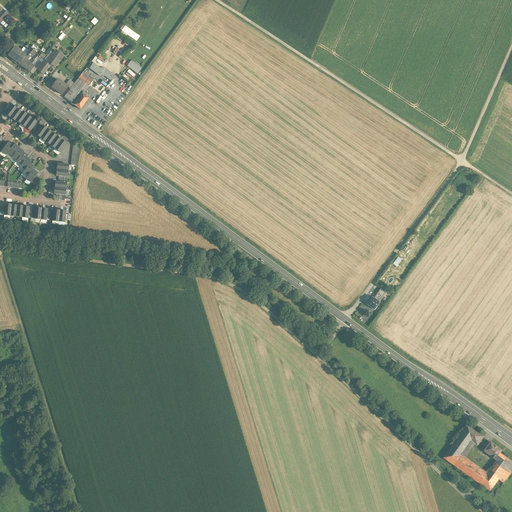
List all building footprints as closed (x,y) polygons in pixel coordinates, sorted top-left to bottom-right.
[(14,21),(8,15),(0,24),(3,26),(6,29),(14,21)] [(137,41),(141,35),(124,25),(121,31),(123,32),(121,34),(125,36),(126,34),(137,41)] [(28,52),(26,54),(30,57),(37,48),(34,46),(28,52)] [(28,52),(23,48),(21,51),(19,49),(19,50),(14,47),(12,49),(11,48),(8,52),(10,53),(8,55),(12,59),(11,60),(18,65),(19,64),(23,59),(26,61),(30,57),(26,54),(28,52)] [(55,50),(47,61),(44,60),(42,63),(48,68),(50,64),(55,68),(63,56),(55,50)] [(106,56),(99,51),(97,54),(93,59),(100,64),(106,56)] [(26,61),(23,59),(19,64),(30,72),(34,67),(33,67),(26,61)] [(38,60),(33,67),(34,67),(36,69),(36,70),(37,70),(42,63),(38,60)] [(142,69),(131,61),(127,66),(137,74),(142,69)] [(42,63),(37,70),(43,74),(48,68),(42,63)] [(93,63),(89,69),(96,73),(100,68),(93,63)] [(70,89),(64,98),(74,105),(83,93),(92,81),(91,80),(82,73),(74,84),(70,89)] [(65,85),(57,79),(51,87),(62,95),(68,87),(65,85)] [(74,84),(69,80),(65,85),(68,87),(70,89),(74,84)] [(83,93),(74,105),(80,110),(88,99),(85,97),(86,95),(83,93)] [(12,105),(5,114),(10,118),(17,109),(12,105)] [(17,109),(10,118),(15,121),(21,112),(17,109)] [(21,112),(15,121),(20,124),(27,115),(22,112),(21,112)] [(27,115),(20,124),(25,128),(32,119),(27,115)] [(32,119),(25,128),(30,131),(32,128),(36,124),(37,122),(32,119)] [(37,132),(35,135),(40,138),(47,129),(42,126),(41,127),(37,132)] [(47,129),(40,138),(45,142),(52,133),(47,129)] [(52,133),(45,142),(50,145),(56,136),(52,133)] [(56,136),(50,145),(55,149),(61,140),(56,136)] [(61,140),(55,149),(59,153),(66,144),(61,140)] [(4,148),(1,152),(6,155),(8,153),(13,146),(8,143),(7,144),(4,148)] [(13,146),(8,153),(13,157),(19,148),(19,147),(15,144),(13,146)] [(13,157),(12,157),(17,161),(23,153),(24,152),(19,148),(13,157)] [(17,161),(16,162),(21,165),(27,158),(28,156),(23,153),(17,161)] [(21,165),(20,167),(25,171),(30,164),(31,161),(27,158),(21,165)] [(25,171),(23,173),(28,176),(33,170),(34,167),(30,164),(25,171)] [(28,176),(26,179),(31,183),(32,181),(35,176),(38,173),(33,170),(28,176)] [(381,289),(374,299),(379,302),(386,293),(381,289)] [(374,299),(373,298),(371,299),(370,298),(367,302),(369,303),(368,304),(372,307),(371,308),(375,310),(377,307),(380,303),(379,302),(374,299)] [(477,432),(467,425),(444,458),(454,465),(461,456),(471,441),(477,433),(477,432)] [(477,433),(471,441),(478,445),(484,437),(477,433)] [(502,450),(491,442),(485,451),(496,459),(500,453),(502,450)] [(511,461),(500,453),(496,459),(498,461),(499,461),(491,471),(489,470),(486,474),(480,484),(490,491),(498,480),(503,484),(511,471),(511,462),(511,461)] [(482,471),(461,456),(454,465),(475,481),(482,471)] [(486,474),(482,471),(475,481),(480,484),(486,474)]
